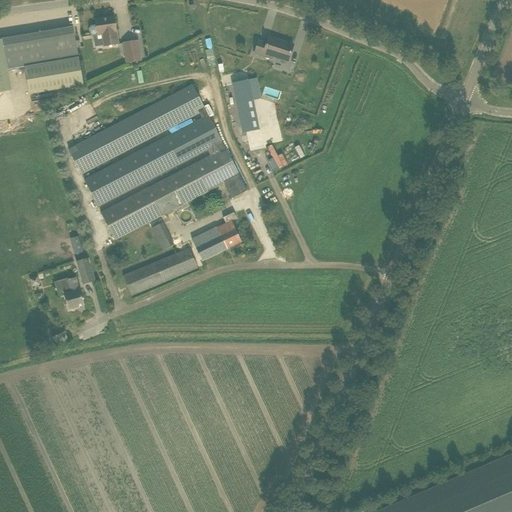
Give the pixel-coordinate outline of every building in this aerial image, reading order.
[(118,44),(116,32),(114,18),(96,20),(97,26),(91,27),(90,29),(91,34),(93,35),(102,34),(104,47),(118,44)] [(29,95),(58,90),(83,86),(78,55),(76,48),(73,27),(1,40),(1,41),(2,40),(8,70),(24,67),(29,95)] [(266,44),(258,41),(254,54),(273,59),(273,57),(288,62),(293,45),(269,37),(266,44)] [(0,93),(12,91),(8,70),(2,40),(1,41),(0,40),(0,93)] [(138,43),(124,44),(126,64),(140,63),(138,43)] [(233,84),(243,133),(259,129),(249,81),(233,84)] [(219,152),(211,156),(101,214),(115,241),(224,184),(232,199),(247,191),(234,166),(238,164),(234,156),(230,158),(205,110),(205,109),(193,85),(69,150),(81,174),(198,113),(201,119),(84,180),(98,207),(216,145),(219,152)] [(194,246),(189,249),(197,268),(204,265),(202,259),(242,242),(232,223),(231,221),(191,240),(194,246)] [(162,222),(150,228),(161,250),(173,244),(162,222)] [(72,238),(77,254),(83,252),(78,237),(72,238)] [(123,276),(131,296),(197,268),(189,249),(183,252),(175,255),(123,276)] [(83,285),(93,282),(95,281),(88,259),(77,262),(83,285)] [(64,296),(69,310),(84,306),(80,290),(79,291),(75,278),(67,281),(67,279),(54,283),(59,297),(64,296)] [(511,511),(511,453),(375,511),(511,511)]
